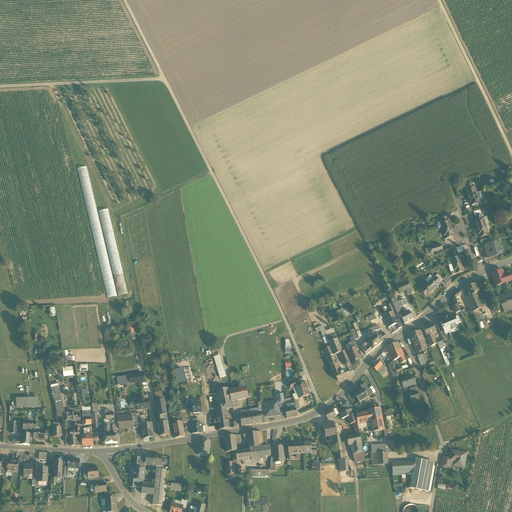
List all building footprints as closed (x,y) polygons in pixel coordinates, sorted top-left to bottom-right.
[(463,179),(465,186),(472,184),(470,177),(463,179)] [(465,189),(467,196),(476,194),(474,186),(473,187),(472,184),(465,186),(466,189),(465,189)] [(478,200),(476,194),(467,196),(469,203),(470,203),(471,206),(478,204),(477,201),(478,201),(478,200)] [(474,221),(476,228),(485,225),(483,218),(482,219),(481,216),(474,218),(475,221),(474,221)] [(441,228),(442,229),(451,227),(449,220),(448,220),(447,217),(440,219),(441,222),(440,222),(440,223),(441,228)] [(485,226),(485,225),(476,228),(478,235),(479,235),(480,238),(487,236),(486,233),(487,233),(487,231),(489,231),(490,231),(488,225),(485,226)] [(453,234),(451,227),(442,229),(444,237),(445,236),(446,239),(453,237),(452,234),(453,234)] [(490,244),(490,242),(481,245),(485,258),(487,258),(484,246),(490,244)] [(495,244),(495,243),(490,244),(484,246),(487,258),(488,259),(499,256),(498,255),(495,244)] [(495,244),(498,255),(503,254),(500,243),(495,244)] [(429,249),(431,255),(443,251),(441,245),(429,249)] [(450,258),(452,264),(461,262),(459,254),(458,255),(457,252),(450,254),(451,257),(450,257),(450,258)] [(452,264),(454,271),(454,272),(455,271),(456,274),(463,272),(462,269),(463,269),(461,262),(452,264)] [(491,275),(495,286),(511,281),(509,275),(504,276),(502,271),(491,275)] [(424,281),(427,284),(433,279),(430,276),(424,281)] [(443,280),(447,285),(451,281),(447,276),(443,280)] [(433,279),(427,284),(434,291),(439,286),(438,285),(441,283),(440,282),(436,277),(433,279)] [(406,291),(408,295),(412,294),(409,289),(407,284),(406,281),(405,279),(395,284),(399,294),(406,291)] [(428,296),(434,291),(427,284),(422,289),(422,290),(420,292),(425,297),(427,295),(428,296)] [(465,288),(469,297),(477,294),(479,292),(475,284),(465,288)] [(455,298),(456,299),(461,295),(461,294),(460,291),(453,296),(455,298)] [(511,291),(498,298),(504,313),(511,309),(511,291)] [(466,298),(473,313),(479,310),(483,308),(477,294),(469,297),(466,298)] [(404,314),(402,315),(397,303),(393,304),(398,316),(398,317),(400,316),(404,324),(413,319),(409,311),(404,314)] [(383,317),(385,322),(396,317),(394,313),(394,312),(391,304),(386,306),(389,314),(383,317)] [(454,312),(456,313),(461,311),(458,304),(452,307),(454,312)] [(341,310),(345,317),(351,314),(347,307),(341,310)] [(486,326),(479,310),(473,313),(480,329),(486,326)] [(444,331),(445,333),(450,331),(449,329),(458,326),(457,324),(461,323),(458,318),(457,317),(455,318),(454,316),(452,316),(449,317),(448,318),(444,320),(443,320),(441,321),(440,322),(444,331)] [(398,323),(396,317),(385,322),(388,328),(392,326),(394,325),(396,330),(402,327),(399,323),(398,323)] [(423,328),(431,347),(436,344),(431,334),(436,332),(432,324),(423,328)] [(318,328),(322,339),(326,337),(327,337),(325,332),(323,326),(318,328)] [(365,335),(366,335),(378,330),(380,330),(378,326),(373,328),(364,332),(365,335)] [(420,331),(414,333),(418,342),(423,340),(420,331)] [(379,337),(382,342),(387,338),(383,333),(381,334),(382,335),(379,337)] [(412,344),(418,342),(414,333),(409,336),(410,339),(412,344)] [(326,337),(328,343),(337,339),(335,334),(327,337),(326,337)] [(370,345),(373,350),(382,342),(379,337),(377,335),(367,342),(370,345)] [(342,352),(337,339),(328,343),(330,347),(333,356),(339,353),(342,352)] [(117,345),(117,347),(118,350),(120,352),(122,353),(125,353),(127,352),(129,350),(130,348),(130,345),(129,343),(127,341),(125,340),(122,340),(120,341),(118,343),(117,345)] [(426,349),(423,340),(418,342),(412,344),(416,352),(422,350),(426,349)] [(446,346),(443,341),(437,344),(440,349),(446,346)] [(353,349),(351,343),(345,346),(347,351),(353,349)] [(388,353),(389,355),(401,350),(401,349),(398,343),(386,348),(384,349),(385,350),(384,351),(385,354),(388,353)] [(361,347),(366,355),(373,350),(370,345),(366,348),(363,345),(361,347)] [(333,356),(330,347),(323,349),(323,350),(326,358),(333,356)] [(347,351),(352,362),(360,359),(356,351),(355,348),(353,349),(347,351)] [(406,361),(401,350),(389,355),(392,361),(399,358),(401,364),(402,363),(405,362),(406,361)] [(344,351),(342,352),(339,353),(344,365),(347,367),(348,367),(351,366),(351,365),(344,351)] [(213,358),(218,373),(223,371),(219,356),(213,358)] [(336,363),(333,356),(326,358),(329,366),(336,363)] [(385,368),(382,365),(377,361),(371,367),(376,372),(380,375),(385,368)] [(333,376),(335,375),(335,374),(340,372),(338,367),(336,363),(329,366),(333,376)] [(65,368),(62,369),(63,377),(73,376),(72,368),(65,368)] [(177,384),(186,382),(184,369),(175,370),(177,384)] [(344,371),(340,372),(335,374),(335,375),(338,382),(347,378),(344,371)] [(325,373),(315,378),(322,395),(332,390),(325,373)] [(143,374),(129,376),(130,383),(144,381),(143,374)] [(127,384),(126,376),(116,378),(118,385),(127,384)] [(401,379),(403,389),(415,385),(412,376),(401,379)] [(288,384),(290,390),(293,389),(295,388),(299,386),(297,380),(288,384)] [(297,393),(300,399),(309,395),(307,390),(307,388),(306,386),(305,386),(304,384),(299,386),(295,388),(297,393)] [(360,386),(363,390),(365,393),(369,390),(365,384),(360,386)] [(54,400),(57,413),(61,413),(64,413),(59,388),(51,390),(53,400),(54,400)] [(246,393),(245,388),(239,389),(232,391),(234,401),(247,398),(247,397),(246,393)] [(153,390),(155,401),(164,400),(161,389),(153,390)] [(367,397),(365,393),(363,390),(354,395),(359,403),(365,399),(368,398),(367,397)] [(231,402),(232,402),(230,391),(229,391),(229,392),(218,394),(213,395),(217,419),(226,417),(225,410),(233,409),(231,402)] [(419,400),(417,392),(411,394),(409,394),(411,402),(419,400)] [(277,403),(280,403),(284,402),(283,394),(276,395),(277,402),(277,403)] [(17,407),(28,407),(28,399),(16,399),(17,407)] [(38,399),(28,399),(28,407),(39,406),(38,399)] [(134,403),(134,408),(137,407),(138,410),(149,409),(148,401),(144,401),(144,400),(140,401),(140,402),(134,403)] [(166,415),(164,400),(155,401),(158,417),(159,416),(166,415)] [(264,407),(266,417),(279,415),(277,403),(277,402),(272,403),(272,406),(267,407),(264,407)] [(192,405),(193,414),(201,413),(200,404),(192,405)] [(285,409),(286,419),(297,417),(296,410),(295,407),(287,409),(285,409)] [(106,421),(111,420),(114,420),(113,413),(110,414),(109,411),(107,411),(107,409),(104,409),(106,420),(106,421)] [(324,414),(328,421),(336,417),(336,416),(333,410),(332,409),(324,414)] [(342,419),(348,417),(353,415),(352,409),(348,411),(344,412),(340,414),(342,419)] [(368,412),(370,422),(371,427),(373,432),(383,430),(379,410),(368,412)] [(259,412),(259,413),(250,414),(252,425),(261,424),(259,412)] [(364,424),(370,422),(368,412),(362,414),(364,424)] [(76,413),(69,414),(69,421),(80,420),(80,416),(76,416),(76,413)] [(83,425),(91,425),(91,413),(82,413),(83,425)] [(250,414),(249,414),(241,415),(240,416),(241,427),(252,425),(250,414)] [(357,425),(364,424),(362,414),(355,415),(357,422),(357,425)] [(353,424),(356,435),(359,434),(358,430),(357,425),(357,422),(354,415),(353,415),(348,417),(350,425),(353,424)] [(119,424),(119,430),(125,429),(125,428),(133,427),(133,423),(132,417),(130,417),(127,417),(117,418),(118,424),(119,424)] [(227,417),(226,417),(217,419),(219,431),(229,429),(227,417)] [(23,430),(34,431),(35,431),(35,427),(36,423),(24,422),(23,430)] [(157,423),(160,437),(170,435),(167,422),(160,423),(159,423),(157,423)] [(172,424),(175,438),(185,437),(182,422),(172,424)] [(52,429),(53,438),(58,438),(58,437),(61,437),(61,429),(57,429),(57,427),(58,427),(58,424),(52,424),(53,429),(52,429)] [(70,437),(79,436),(80,436),(79,431),(79,426),(79,425),(76,425),(76,424),(75,424),(74,425),(74,426),(75,426),(75,431),(70,431),(70,437)] [(141,425),(143,439),(149,438),(153,438),(151,424),(146,425),(142,425),(141,425)] [(191,424),(191,434),(202,433),(201,424),(197,424),(191,424)] [(323,426),(325,437),(334,436),(336,435),(334,424),(323,426)] [(105,428),(105,444),(117,443),(117,435),(115,427),(112,428),(105,428)] [(83,446),(93,446),(92,435),(91,429),(84,429),(84,431),(84,436),(84,437),(82,437),(83,446)] [(40,431),(35,431),(34,431),(34,439),(44,440),(44,437),(45,432),(40,431)] [(248,438),(249,448),(259,447),(257,433),(247,434),(248,438)] [(15,445),(30,446),(31,435),(22,434),(22,439),(15,438),(15,445)] [(348,446),(350,446),(361,444),(359,434),(356,435),(347,437),(348,446)] [(334,436),(338,460),(343,459),(339,435),(336,435),(334,436)] [(80,446),(79,436),(70,437),(71,446),(80,446)] [(225,437),(226,453),(232,452),(237,451),(235,436),(225,437)] [(198,453),(209,454),(210,442),(199,441),(198,453)] [(299,454),(304,454),(304,443),(288,444),(289,455),(291,455),(296,455),(299,454)] [(353,456),(363,454),(361,444),(350,446),(353,456)] [(371,446),(372,454),(379,453),(386,453),(386,445),(371,446)] [(274,462),(275,462),(280,461),(281,462),(283,462),(284,461),(284,459),(283,458),(282,447),(275,447),(275,456),(274,456),(274,458),(274,462)] [(233,461),(251,459),(249,449),(237,451),(232,452),(233,461)] [(449,462),(453,462),(458,463),(457,467),(463,468),(466,454),(451,452),(450,459),(449,461),(449,462)] [(372,466),(380,465),(379,453),(372,454),(371,454),(372,466)] [(386,453),(379,453),(380,465),(387,464),(386,453)] [(153,456),(146,455),(146,459),(145,465),(152,466),(153,456)] [(161,467),(162,457),(153,456),(152,466),(156,466),(161,467)] [(146,459),(137,458),(136,469),(144,469),(145,465),(146,459)] [(443,467),(448,468),(449,462),(449,461),(450,459),(445,458),(442,458),(440,466),(443,467)] [(345,459),(343,459),(338,460),(338,465),(339,472),(347,472),(347,460),(345,461),(345,459)] [(415,459),(414,463),(413,472),(410,489),(428,492),(433,463),(415,459)] [(68,468),(68,469),(74,469),(79,469),(79,460),(68,460),(68,462),(68,468)] [(226,463),(227,475),(235,474),(233,463),(226,463)] [(408,472),(413,472),(414,463),(392,465),(392,475),(408,474),(408,472)] [(23,478),(28,478),(29,477),(32,477),(33,465),(24,465),(24,471),(23,478)] [(46,483),(47,483),(47,469),(39,468),(38,478),(38,482),(46,483)] [(136,469),(135,468),(133,480),(143,481),(144,469),(136,469)] [(97,469),(87,470),(88,479),(94,478),(97,478),(97,474),(97,469)] [(147,485),(143,485),(142,489),(141,494),(154,495),(153,505),(162,506),(166,471),(160,470),(157,470),(155,485),(147,484),(147,485)] [(143,481),(133,480),(132,488),(142,489),(143,485),(143,481)] [(100,484),(94,484),(94,486),(95,492),(95,493),(106,492),(106,483),(100,484)] [(106,506),(106,511),(117,511),(115,499),(110,499),(105,500),(106,506)]
